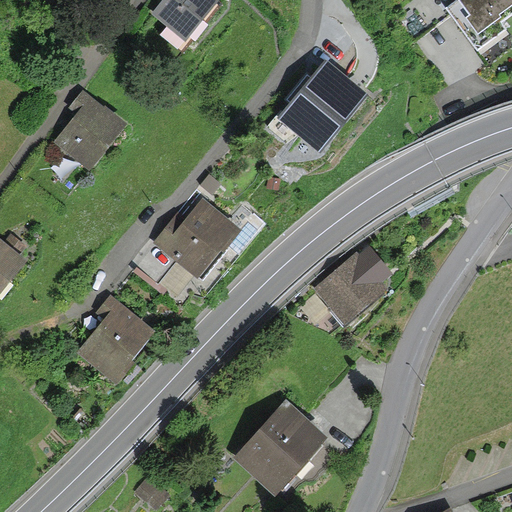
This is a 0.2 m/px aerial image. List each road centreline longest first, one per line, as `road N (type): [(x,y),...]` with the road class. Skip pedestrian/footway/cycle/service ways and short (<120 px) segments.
road 1 (primary): [(40,511),(337,221),(446,153),(511,127)]
road 2 (residential): [(308,0),(299,49),(95,295)]
road 3 (residential): [(359,511),(412,344),(511,188)]
road 4 (residential): [(135,0),(0,187)]
